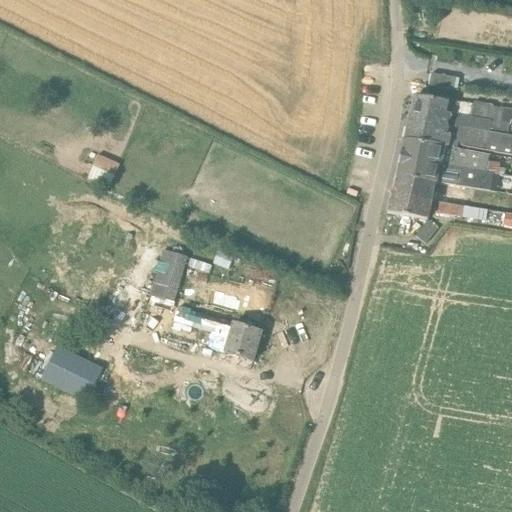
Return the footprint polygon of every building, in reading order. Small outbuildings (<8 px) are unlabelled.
[(409,120),(508,136),(510,125),(505,124),(504,125),(500,125),(502,111),(492,109),(492,107),(473,104),(470,119),(451,116),(446,114),(448,104),(456,105),(458,91),(453,90),(455,78),(431,74),(426,99),(414,97),(409,120)] [(508,136),(409,120),(404,141),(449,148),(451,139),(459,140),(458,143),(476,146),(476,145),(487,146),(501,148),(503,136),(508,136)] [(488,163),(455,157),(456,150),(449,149),(449,148),(404,141),(399,159),(498,174),(500,165),(488,163)] [(121,165),(98,155),(93,167),(115,177),(121,165)] [(498,176),(498,174),(399,159),(398,165),(399,166),(396,178),(438,184),(445,185),(445,186),(481,191),(482,187),(488,188),(489,175),(498,176)] [(392,195),(459,206),(461,198),(433,192),(436,185),(437,185),(438,184),(396,178),(392,195)] [(409,218),(427,221),(427,222),(430,212),(483,221),(484,212),(466,208),(467,207),(459,206),(392,195),(387,215),(409,218)] [(160,220),(138,211),(133,223),(144,227),(137,243),(163,253),(152,287),(146,286),(142,299),(148,301),(146,310),(138,307),(132,327),(140,328),(165,335),(194,235),(170,229),(173,223),(161,219),(160,220)] [(427,222),(427,221),(415,237),(425,245),(438,230),(427,222)] [(253,362),(262,333),(232,325),(178,307),(173,324),(227,340),(223,354),(253,362)] [(86,404),(104,369),(58,347),(41,382),(86,404)]
